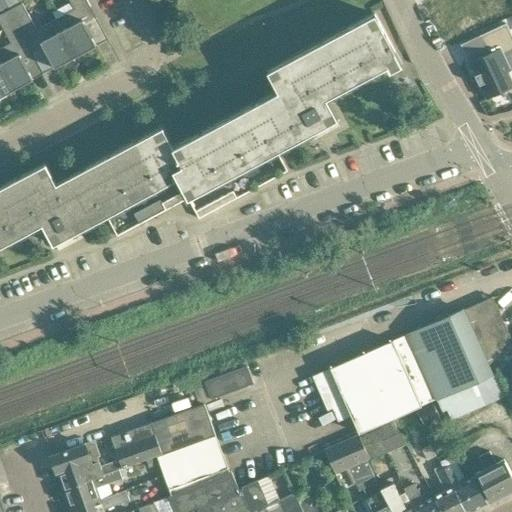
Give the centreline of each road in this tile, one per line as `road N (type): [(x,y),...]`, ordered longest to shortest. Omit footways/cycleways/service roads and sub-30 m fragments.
road 1 (residential): [(0,316),(478,143)]
road 2 (residential): [(0,146),(152,66),(132,0)]
road 3 (residential): [(478,143),(404,0)]
